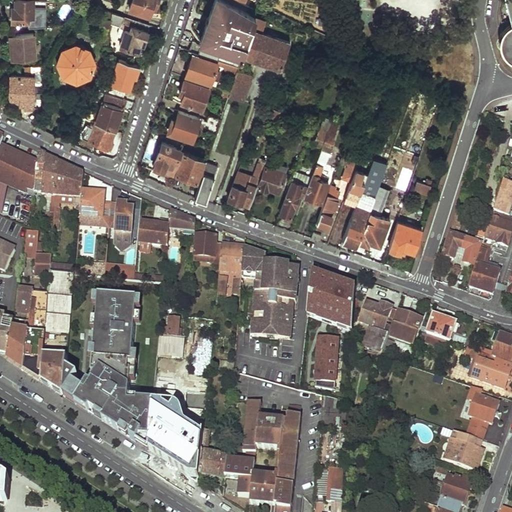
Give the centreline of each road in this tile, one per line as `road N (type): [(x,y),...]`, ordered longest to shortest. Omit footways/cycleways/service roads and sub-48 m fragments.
road 1 (residential): [(121,178),(418,288)]
road 2 (secondary): [(191,511),(0,385)]
road 3 (residential): [(418,288),(482,91),(494,80)]
road 4 (residential): [(121,178),(181,0)]
road 5 (residential): [(0,124),(121,178)]
